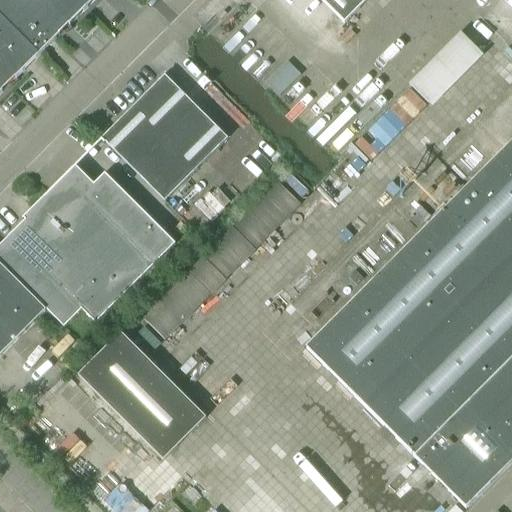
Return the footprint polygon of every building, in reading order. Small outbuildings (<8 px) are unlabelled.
[(0,0),(0,18),(39,57),(95,0),(0,0)] [(318,0),(323,5),(344,25),(369,0),(318,0)] [(323,5),(311,17),(331,38),(344,25),(323,5)] [(0,95),(39,57),(0,18),(0,95)] [(460,34),(409,85),(428,105),(431,108),(482,57),(479,53),(460,34)] [(101,140),(102,140),(164,203),(227,140),(164,77),(101,140)] [(511,144),(306,351),(466,511),(511,464),(511,144)] [(0,265),(64,329),(81,311),(95,325),(175,245),(104,175),(94,186),(92,185),(77,170),(47,200),(46,198),(45,197),(22,220),(23,221),(25,222),(0,246),(0,265)] [(187,275),(142,320),(164,342),(209,297),(210,298),(225,282),(225,281),(239,267),(240,268),(255,253),(254,251),(300,205),(278,184),(233,230),(232,229),(216,244),(217,245),(203,259),(202,258),(186,274),(187,275)] [(0,266),(0,357),(46,312),(0,266)] [(120,334),(78,377),(163,462),(205,420),(120,334)]
